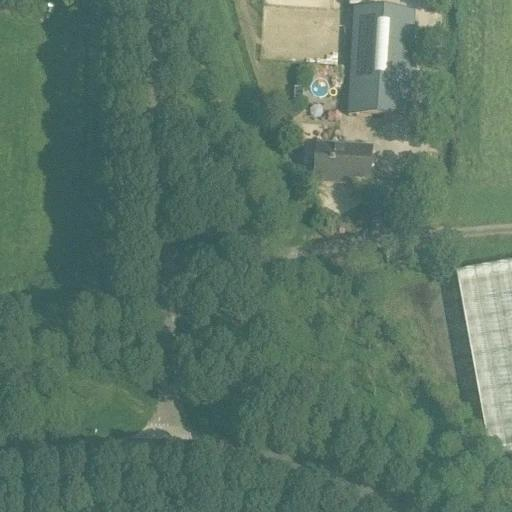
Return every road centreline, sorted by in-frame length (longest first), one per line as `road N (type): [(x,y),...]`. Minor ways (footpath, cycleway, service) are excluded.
road 1 (unclassified): [(169,451),(149,0)]
road 2 (unclassified): [(391,511),(299,471),(169,451)]
road 3 (unclassified): [(0,461),(169,451)]
